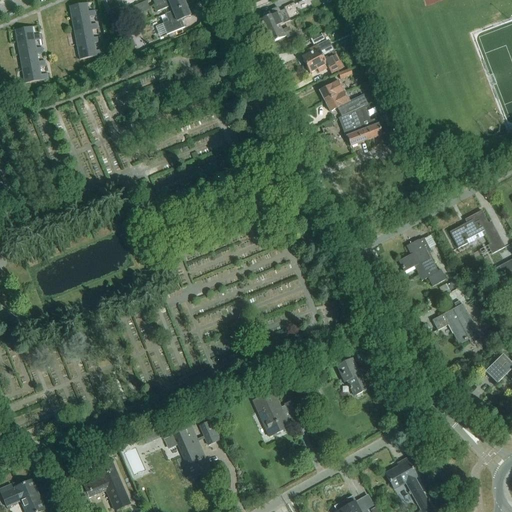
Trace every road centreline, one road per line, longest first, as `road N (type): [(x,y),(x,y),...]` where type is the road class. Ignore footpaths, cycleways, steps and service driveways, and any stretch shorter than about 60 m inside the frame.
road 1 (residential): [(354,254),(220,0)]
road 2 (residential): [(262,511),(440,408)]
road 3 (residential): [(511,171),(354,254)]
road 4 (residential): [(440,408),(354,254)]
